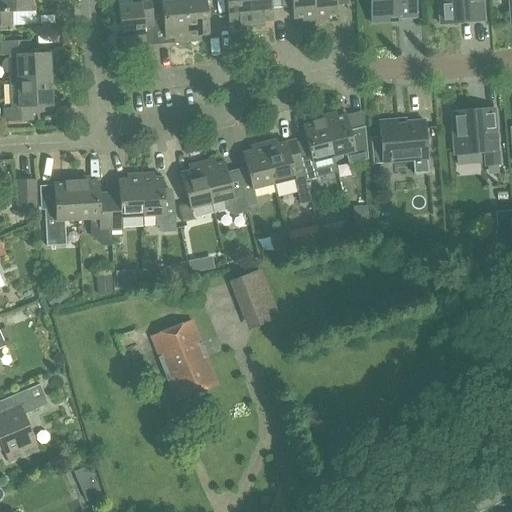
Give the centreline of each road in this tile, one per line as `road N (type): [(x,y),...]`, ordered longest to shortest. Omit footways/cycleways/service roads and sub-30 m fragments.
road 1 (residential): [(254,97),(328,69),(511,61)]
road 2 (residential): [(254,97),(229,76),(99,88)]
road 3 (residential): [(102,125),(228,114),(254,97)]
